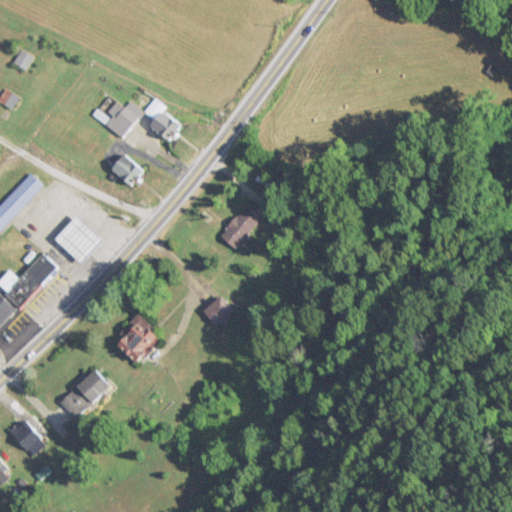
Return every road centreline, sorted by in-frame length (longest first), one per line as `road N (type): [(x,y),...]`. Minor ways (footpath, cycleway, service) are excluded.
road 1 (primary): [(0,371),(123,259),(324,0)]
road 2 (residential): [(156,220),(24,155)]
